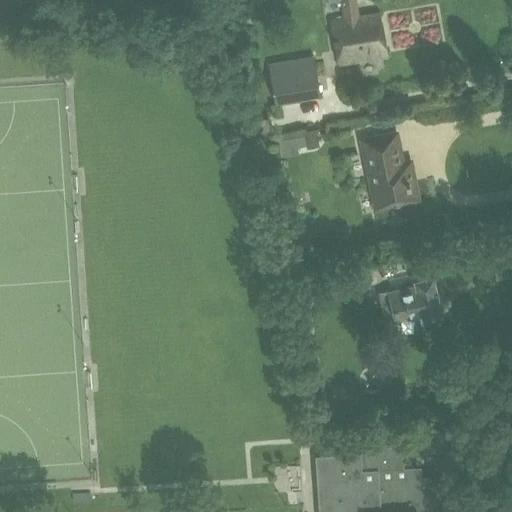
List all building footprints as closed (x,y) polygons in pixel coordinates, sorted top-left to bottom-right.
[(332,19),(339,61),(387,53),(379,11),(359,15),(356,0),(327,0),(328,1),(331,0),(340,0),(344,17),(332,19)] [(314,54),(268,61),(275,101),(320,94),(314,54)] [(305,130),(308,145),(319,143),(316,127),(305,130)] [(362,138),(376,207),(418,198),(415,181),(409,182),(407,169),(401,170),(400,164),(402,164),(396,131),(362,138)] [(300,282),(305,301),(314,299),(314,300),(370,286),(364,264),(309,278),(309,280),(300,282)] [(381,297),(386,320),(422,312),(423,316),(441,312),(432,275),(414,279),(415,283),(387,290),(389,296),(381,297)] [(371,316),(364,290),(327,300),(334,323),(349,319),(350,322),(371,316)] [(434,374),(437,391),(457,387),(455,371),(434,374)] [(438,511),(436,472),(413,474),(413,464),(404,464),(402,442),(364,445),(365,450),(315,453),(315,454),(324,454),(327,498),(320,498),(320,511),(438,511)] [(318,511),(317,489),(292,491),(293,511),(318,511)]
